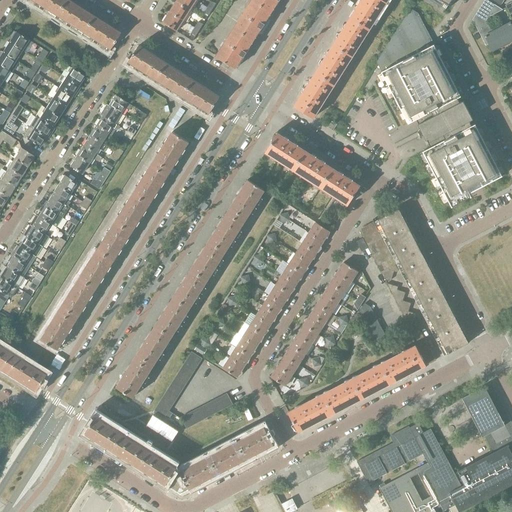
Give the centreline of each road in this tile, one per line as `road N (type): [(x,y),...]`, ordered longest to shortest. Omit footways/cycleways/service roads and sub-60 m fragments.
road 1 (secondary): [(250,93),(42,424)]
road 2 (secondary): [(55,432),(264,103)]
road 3 (residential): [(292,455),(254,373),(376,178)]
road 4 (residential): [(0,236),(137,23)]
road 5 (residential): [(292,455),(489,350)]
road 6 (residential): [(55,432),(174,508),(247,478)]
road 7 (residential): [(376,178),(264,103)]
road 8 (residential): [(250,93),(137,23)]
road 9 (secondary): [(264,103),(329,0)]
